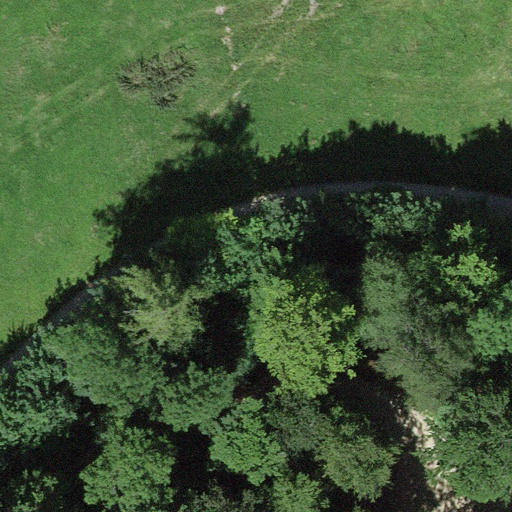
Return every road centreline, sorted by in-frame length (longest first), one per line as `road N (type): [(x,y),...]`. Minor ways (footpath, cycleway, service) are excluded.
road 1 (track): [(0,372),(105,291),(228,232),(332,196),(470,199),(511,211)]
road 2 (track): [(457,490),(409,432),(361,405),(280,396),(92,464),(4,511)]
